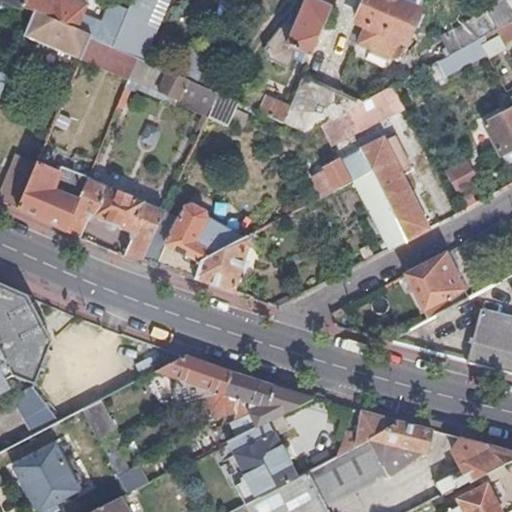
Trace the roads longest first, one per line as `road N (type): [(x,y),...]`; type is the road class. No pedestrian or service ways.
road 1 (residential): [(511,206),(256,343)]
road 2 (secondary): [(256,343),(0,245)]
road 3 (secondary): [(511,415),(256,343)]
